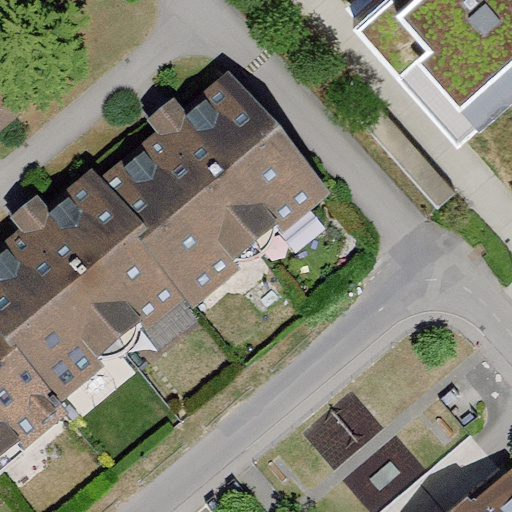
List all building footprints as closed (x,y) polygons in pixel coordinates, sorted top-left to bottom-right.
[(511,98),(511,0),(370,0),(360,8),(470,134),(511,98)] [(145,258),(188,312),(196,321),(335,209),(237,88),(189,127),(180,116),(157,135),(166,146),(109,192),(156,249),(145,258)] [(0,105),(0,145),(20,129),(0,105)] [(0,351),(62,419),(188,312),(145,258),(156,249),(109,192),(100,182),(57,221),(45,209),(15,235),(23,245),(0,265),(0,351)] [(0,489),(71,431),(62,419),(0,351),(0,489)] [(511,511),(511,485),(482,511),(511,511)]
